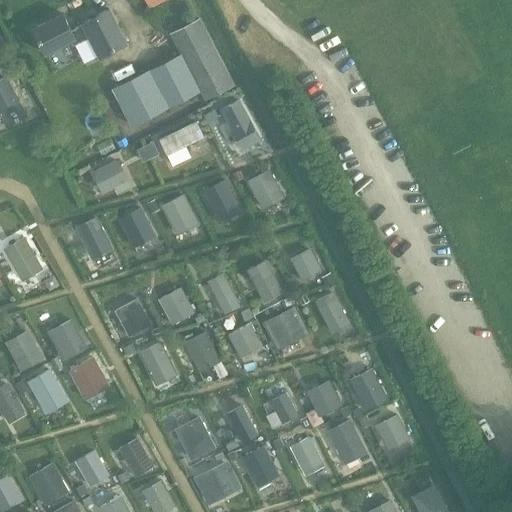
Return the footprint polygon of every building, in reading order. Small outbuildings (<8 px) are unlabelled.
[(49,53),(73,40),(75,44),(92,36),(102,55),(128,42),(110,9),(74,28),(65,12),(36,28),(49,53)] [(182,53),(112,88),(132,127),(201,91),(206,101),(237,85),(201,16),(171,32),(182,53)] [(0,108),(17,100),(5,77),(0,79),(0,108)] [(237,144),(253,136),(235,102),(220,110),(237,144)] [(215,108),(204,114),(208,121),(219,115),(215,108)] [(189,162),(210,151),(194,121),(173,132),(189,162)] [(148,150),(152,149),(149,142),(128,153),(140,177),(158,168),(148,150)] [(104,192),(125,180),(116,161),(94,172),(104,192)] [(240,169),(233,173),(237,181),(244,177),(240,169)] [(262,206),(282,196),(268,170),(248,181),(262,206)] [(203,191),(218,219),(239,209),(225,180),(203,191)] [(163,206),(176,231),(196,220),(183,195),(163,206)] [(155,199),(147,202),(152,212),(160,209),(155,199)] [(133,244),(152,234),(139,208),(120,218),(133,244)] [(92,257),(110,248),(96,218),(78,227),(92,257)] [(41,267),(24,238),(4,249),(22,279),(41,267)] [(302,278),(320,269),(310,249),(292,259),(302,278)] [(264,300),(281,290),(266,262),(248,271),(264,300)] [(331,272),(323,277),(327,285),(336,280),(331,272)] [(223,313),(239,305),(223,274),(207,281),(223,313)] [(173,323),(194,312),(181,287),(159,299),(173,323)] [(331,331),(348,322),(333,291),(315,300),(320,310),(331,331)] [(129,335),(150,324),(137,299),(116,310),(129,335)] [(249,307),(241,312),(246,320),(254,315),(249,307)] [(277,345),(305,331),(294,309),(266,323),(277,345)] [(203,313),(195,317),(198,323),(206,319),(203,313)] [(63,359),(85,347),(71,320),(49,332),(63,359)] [(240,356),(260,346),(249,324),(229,334),(240,356)] [(21,369),(42,358),(27,332),(7,343),(21,369)] [(200,370),(218,360),(203,332),(185,342),(200,370)] [(133,343),(123,348),(127,355),(136,350),(133,343)] [(156,382),(175,373),(160,343),(141,352),(156,382)] [(57,356),(51,359),(56,370),(62,367),(57,356)] [(92,357),(70,369),(86,397),(107,385),(92,357)] [(28,381),(45,411),(66,399),(49,369),(28,381)] [(350,380),(364,409),(386,398),(372,369),(350,380)] [(22,380),(15,384),(21,393),(28,390),(22,380)] [(319,414),(340,403),(329,383),(309,393),(319,414)] [(0,407),(8,421),(23,413),(6,384),(0,387),(0,407)] [(272,426),(297,414),(286,393),(271,400),(276,410),(266,415),(272,426)] [(348,404),(341,409),(345,416),(353,412),(348,404)] [(362,405),(353,410),(358,418),(366,414),(362,405)] [(227,413),(243,442),(257,434),(241,406),(227,413)] [(388,447),(407,437),(396,414),(377,424),(388,447)] [(366,415),(359,419),(364,427),(371,423),(366,415)] [(191,457),(213,446),(199,417),(176,428),(191,457)] [(344,460),(363,450),(349,420),(330,429),(344,460)] [(302,472),(322,463),(308,436),(289,445),(302,472)] [(135,475),(152,465),(137,438),(120,447),(135,475)] [(280,438),(273,442),(277,449),(284,445),(280,438)] [(236,439),(226,445),(229,450),(239,445),(236,439)] [(257,485),(278,474),(262,445),(242,456),(257,485)] [(90,485),(107,475),(93,450),(76,460),(90,485)] [(234,450),(228,453),(232,462),(238,458),(234,450)] [(52,463),(29,476),(45,503),(67,490),(52,463)] [(211,499),(237,486),(226,464),(199,477),(211,499)] [(126,471),(117,475),(122,483),(130,479),(126,471)] [(0,508),(19,498),(7,476),(0,480),(0,508)] [(155,511),(159,511),(175,504),(161,480),(143,490),(155,511)] [(84,483),(76,488),(81,496),(89,491),(84,483)] [(421,511),(447,511),(434,485),(413,495),(421,511)] [(102,511),(128,511),(119,495),(99,506),(102,511)] [(89,496),(82,499),(86,506),(93,503),(89,496)] [(370,511),(396,511),(391,500),(370,511)] [(79,511),(74,502),(54,511),(79,511)]
